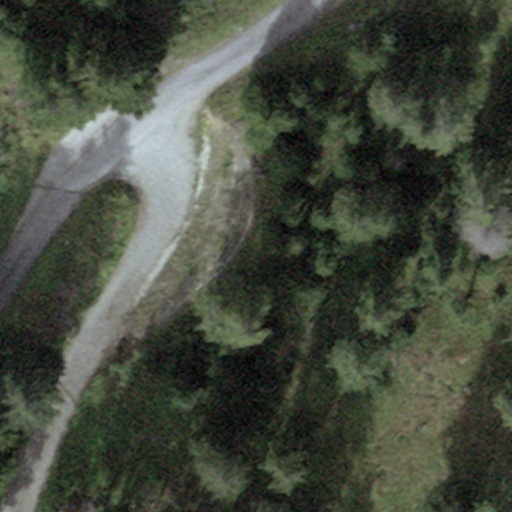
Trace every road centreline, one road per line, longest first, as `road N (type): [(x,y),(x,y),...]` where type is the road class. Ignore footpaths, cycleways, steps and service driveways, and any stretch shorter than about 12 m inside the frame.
road 1 (track): [(145,108),(169,173),(162,210),(66,391),(14,511)]
road 2 (unclassified): [(0,281),(57,193),(116,127),(310,0)]
